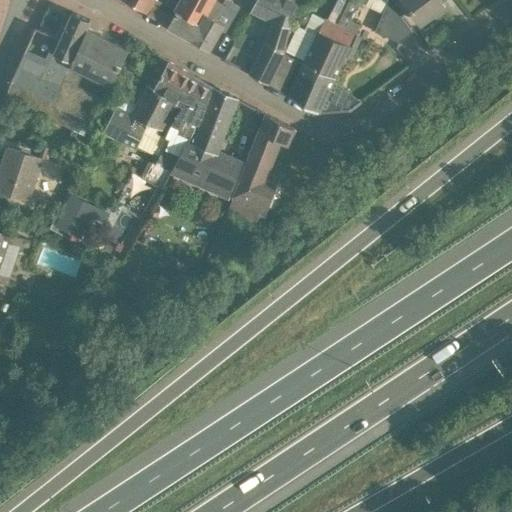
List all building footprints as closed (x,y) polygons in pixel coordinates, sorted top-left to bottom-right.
[(123,0),(147,13),(147,12),(152,0),(123,0)] [(212,0),(200,23),(177,10),(168,26),(209,50),(218,34),(220,29),(225,32),(240,6),(228,0),(224,0),(222,3),(217,0),(212,0)] [(200,23),(212,0),(182,0),(177,10),(200,23)] [(267,83),(268,82),(284,51),(289,27),(300,5),(291,0),(256,0),(251,11),(273,20),(266,42),(250,73),(267,83)] [(381,10),(387,0),(367,0),(367,1),(381,10)] [(388,0),(375,31),(399,43),(413,32),(388,0)] [(403,0),(409,7),(421,23),(434,14),(435,15),(445,8),(439,0),(403,0)] [(352,20),(358,7),(348,2),(337,25),(356,34),(360,25),(352,20)] [(31,89),(45,96),(55,101),(55,100),(72,61),(72,60),(87,28),(90,21),(72,12),(65,27),(60,25),(55,36),(36,27),(11,80),(31,90),(31,89)] [(356,34),(337,25),(325,19),(304,63),(334,78),(345,56),(348,58),(358,36),(356,35),(356,34)] [(72,61),(55,100),(83,114),(82,116),(91,122),(103,97),(77,84),(83,72),(109,85),(129,50),(87,28),(72,60),(72,61)] [(297,59),(284,51),(268,82),(281,89),(297,59)] [(149,83),(155,86),(169,94),(155,122),(150,120),(137,146),(148,151),(159,156),(169,140),(159,135),(161,130),(166,133),(181,104),(187,107),(201,79),(168,61),(159,77),(149,71),(144,81),(149,83)] [(319,112),(334,80),(334,78),(304,63),(290,96),(319,112)] [(194,141),(197,136),(215,87),(201,79),(187,107),(175,128),(181,131),(179,134),(187,138),(194,141)] [(38,112),(74,131),(82,116),(83,114),(55,100),(55,101),(45,96),(31,89),(31,90),(11,80),(5,100),(38,112)] [(105,131),(125,140),(137,146),(150,120),(155,122),(169,94),(155,86),(149,83),(133,114),(116,105),(105,131)] [(351,108),(360,97),(345,85),(336,96),(351,108)] [(215,87),(197,136),(194,141),(187,138),(172,171),(230,196),(243,162),(217,151),(237,97),(215,87)] [(279,140),(279,141),(287,144),(291,136),(293,137),(296,129),(266,114),(260,131),(279,140)] [(260,213),(265,215),(276,186),(262,180),(279,141),(279,140),(260,131),(228,211),(256,223),(260,213)] [(8,147),(0,169),(0,189),(29,200),(42,159),(8,147)] [(62,234),(79,242),(84,231),(68,224),(70,221),(58,215),(51,230),(62,234)] [(0,276),(8,253),(17,255),(23,238),(0,229),(0,276)]
